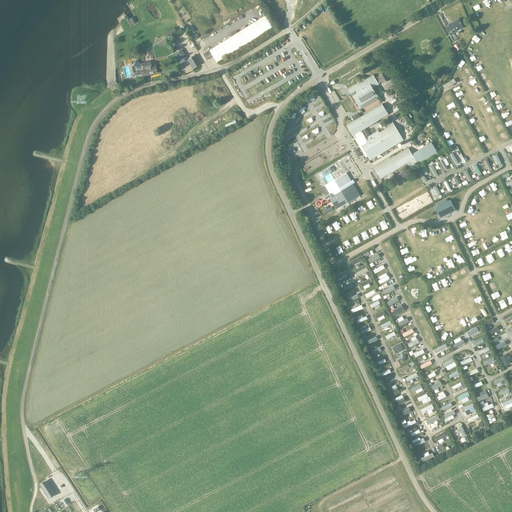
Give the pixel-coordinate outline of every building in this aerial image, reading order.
[(233,36),(209,51),(203,55),(207,61),(213,57),(217,62),(273,27),(266,16),(237,33),(236,31),(231,33),(233,36)] [(137,22),(134,17),(129,20),(132,25),(137,22)] [(463,28),(458,20),(449,25),(449,26),(446,28),(450,36),(454,34),(453,33),(463,28)] [(174,28),(164,33),(167,38),(176,32),(174,28)] [(181,49),(174,54),(179,62),(184,59),(186,57),(182,49),(181,49)] [(200,64),(195,56),(188,60),(193,69),(200,64)] [(155,66),(152,67),(150,61),(142,63),(142,65),(136,61),(133,66),(140,70),(143,69),(145,76),(157,73),(155,66)] [(360,109),(378,98),(372,88),(378,85),(377,83),(381,81),(383,83),(389,80),(384,72),(378,76),(379,76),(375,79),(373,75),(349,90),(360,109)] [(454,79),(442,86),(444,89),(456,83),(454,79)] [(355,121),(346,126),(365,158),(367,157),(370,160),(403,140),(392,122),(384,127),(385,129),(379,133),(378,131),(366,138),(361,131),(388,115),(382,104),(360,118),(358,114),(352,117),(354,119),(355,121)] [(431,143),(412,155),(418,164),(437,152),(431,143)] [(408,148),(374,168),(381,179),(407,163),(410,169),(418,164),(412,155),(408,148)] [(452,152),(448,154),(454,164),(458,162),(452,152)] [(495,164),(500,162),(496,153),(491,155),(495,164)] [(451,167),(448,162),(445,164),(442,157),(438,160),(444,171),(451,167)] [(430,163),(432,162),(431,160),(426,163),(434,176),(436,174),(430,163)] [(337,179),(330,167),(318,174),(325,186),(321,188),(325,196),(324,197),(326,200),(329,198),(336,210),(360,196),(353,184),(354,183),(355,183),(353,180),(351,181),(346,173),(337,179)] [(398,180),(400,183),(406,179),(409,177),(405,170),(396,176),(398,180)] [(450,176),(452,180),(455,179),(456,183),(459,182),(456,174),(450,176)] [(435,184),(432,186),(437,196),(440,195),(435,184)] [(447,201),(446,199),(436,204),(437,206),(434,207),(438,216),(439,215),(441,218),(454,211),(453,209),(454,208),(450,200),(447,201)] [(345,248),(350,246),(346,239),(341,241),(345,248)] [(370,262),(380,257),(377,252),(367,257),(370,262)] [(382,264),(372,268),(374,273),(384,268),(382,264)] [(357,276),(368,270),(365,266),(355,271),(357,276)] [(336,275),(338,280),(346,276),(344,272),(336,275)] [(380,283),(389,279),(387,275),(378,279),(380,283)] [(368,278),(360,281),(362,286),(370,283),(368,278)] [(365,296),(375,292),(373,288),(364,293),(365,296)] [(353,291),(346,294),(349,300),(356,297),(353,291)] [(387,292),(382,296),(384,301),(390,297),(387,292)] [(387,306),(399,300),(397,296),(385,302),(387,306)] [(369,303),(370,307),(373,306),(375,309),(380,307),(378,299),(369,303)] [(360,303),(350,307),(351,312),(362,308),(360,303)] [(390,311),(393,316),(404,310),(402,305),(390,311)] [(395,322),(398,326),(408,321),(406,316),(395,322)] [(497,327),(496,325),(488,328),(490,333),(498,330),(497,327)] [(401,332),(403,336),(413,331),(411,327),(401,332)] [(386,338),(395,334),(393,330),(384,334),(386,338)] [(365,340),(367,344),(376,340),(374,336),(365,340)] [(408,346),(418,341),(416,337),(406,342),(408,346)] [(461,338),(459,339),(457,337),(454,338),(455,341),(451,343),(452,347),(462,342),(461,338)] [(399,353),(398,351),(402,349),(399,342),(391,345),(395,355),(399,353)] [(436,351),(447,346),(445,342),(434,347),(436,351)] [(487,354),(490,353),(488,345),(478,347),(480,354),(486,353),(487,354)] [(412,352),(414,356),(423,351),(421,347),(412,352)] [(510,363),(508,354),(506,355),(505,351),(499,353),(502,365),(510,363)] [(468,354),(458,359),(460,363),(470,359),(468,354)] [(451,356),(442,361),(444,365),(453,360),(451,356)] [(484,364),(494,359),(492,356),(482,361),(484,364)] [(420,367),(431,363),(429,358),(418,363),(420,367)] [(413,368),(411,364),(408,366),(407,363),(399,366),(401,371),(406,368),(407,370),(413,368)] [(381,375),(390,371),(388,367),(379,371),(381,375)] [(408,379),(417,375),(415,371),(406,375),(408,379)] [(439,379),(430,383),(432,388),(441,384),(439,379)] [(453,388),(460,384),(458,380),(449,385),(453,392),(455,390),(453,388)] [(500,394),(509,390),(507,386),(498,389),(500,394)] [(455,393),(457,399),(462,397),(463,400),(468,398),(465,390),(455,393)] [(483,390),(475,393),(477,399),(485,397),(483,390)] [(434,395),(436,399),(445,395),(443,391),(434,395)] [(505,406),(511,403),(511,396),(503,400),(505,406)] [(470,411),(475,409),(470,401),(462,405),(464,409),(468,407),(470,411)] [(482,406),(480,407),(481,411),(490,407),(488,403),(486,404),(485,401),(481,403),(482,406)] [(431,411),(429,407),(432,406),(430,402),(421,406),(423,411),(425,410),(427,413),(431,411)] [(448,402),(438,406),(439,410),(450,406),(448,402)] [(408,407),(405,408),(404,406),(400,407),(401,410),(398,411),(399,415),(410,411),(408,407)] [(476,412),(466,417),(468,421),(478,416),(476,412)] [(489,423),(493,421),(488,412),(484,414),(489,423)] [(427,417),(430,425),(433,423),(432,420),(438,417),(436,413),(427,417)] [(461,425),(457,427),(461,436),(465,434),(461,425)] [(427,444),(416,449),(418,453),(429,448),(427,444)] [(45,481),(40,485),(49,498),(54,495),(45,481)]
